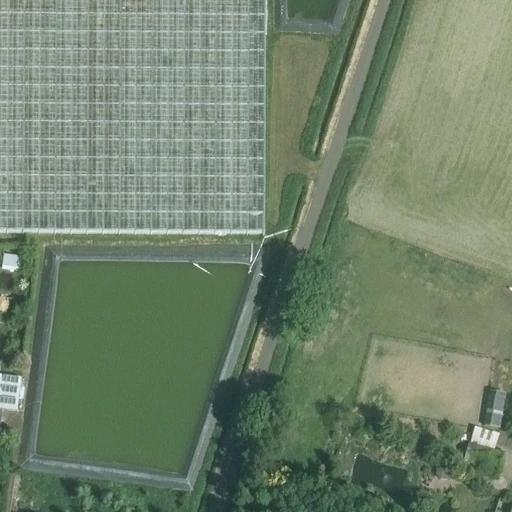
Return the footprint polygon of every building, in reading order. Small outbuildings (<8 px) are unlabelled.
[(0,0),(0,235),(265,236),(266,0),(0,0)] [(23,260),(4,258),(3,268),(22,270),(23,260)] [(0,409),(22,413),(26,383),(0,379),(0,409)] [(504,397),(489,394),(484,427),(499,430),(504,397)] [(480,427),(474,444),(498,451),(503,434),(480,427)] [(503,454),(469,445),(467,445),(461,466),(464,466),(462,472),(475,475),(477,470),(497,476),(503,454)]
